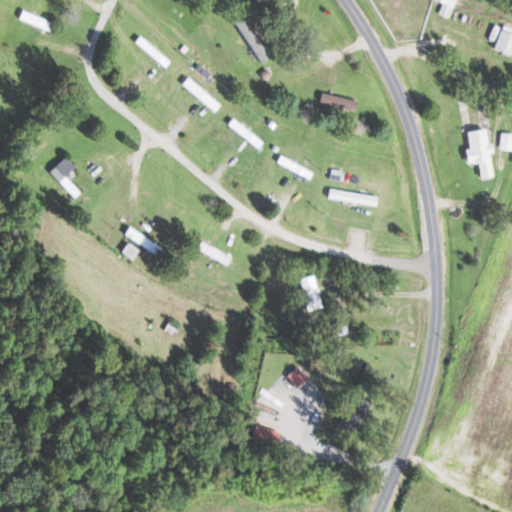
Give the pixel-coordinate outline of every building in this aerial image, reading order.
[(454,0),(431,0),(441,4),(437,13),(448,18),(454,0)] [(233,21),(259,63),(271,55),(245,13),(233,21)] [(511,54),(511,31),(499,27),(493,49),(511,54)] [(219,104),(192,82),(186,89),(213,112),(219,104)] [(356,100),(320,92),(317,102),(354,110),(356,100)] [(464,131),(467,149),(462,150),(465,165),(476,163),(478,179),(491,177),(487,153),(492,152),(490,143),(486,143),(483,128),(464,131)] [(511,150),(511,133),(499,133),(498,150),(511,150)] [(64,176),(74,167),(64,156),(47,171),(73,199),(80,192),(64,176)] [(367,202),(367,192),(327,190),(327,200),(367,202)] [(306,311),(322,307),(313,274),(297,279),(306,311)] [(306,378),(295,366),(279,380),(290,392),(306,378)] [(248,442),(273,449),(278,432),(253,425),(248,442)]
